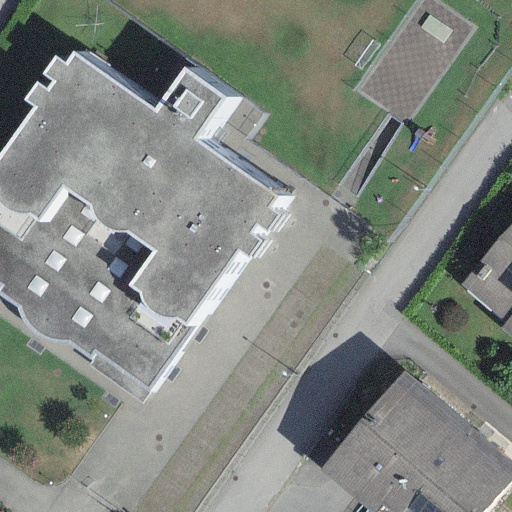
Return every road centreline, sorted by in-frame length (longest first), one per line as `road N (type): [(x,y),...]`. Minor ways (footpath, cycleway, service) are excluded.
road 1 (residential): [(511,142),(249,511)]
road 2 (unknown): [(390,312),(511,423)]
